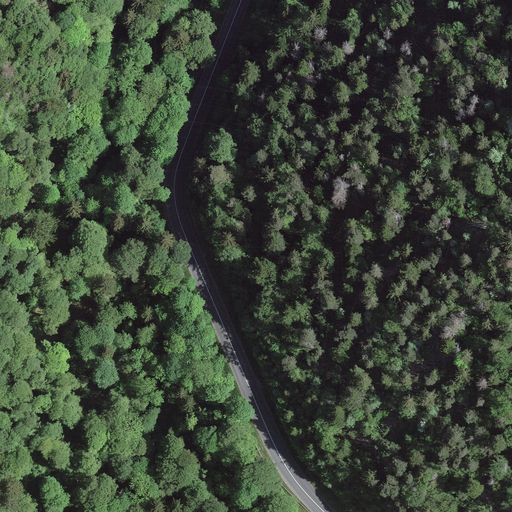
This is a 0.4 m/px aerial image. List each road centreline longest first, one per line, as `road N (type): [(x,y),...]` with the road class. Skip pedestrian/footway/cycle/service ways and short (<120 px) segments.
road 1 (secondary): [(323,511),(275,447),(191,254),(175,197),(182,151),(242,0)]
road 2 (track): [(124,404),(94,399),(82,411),(75,511)]
